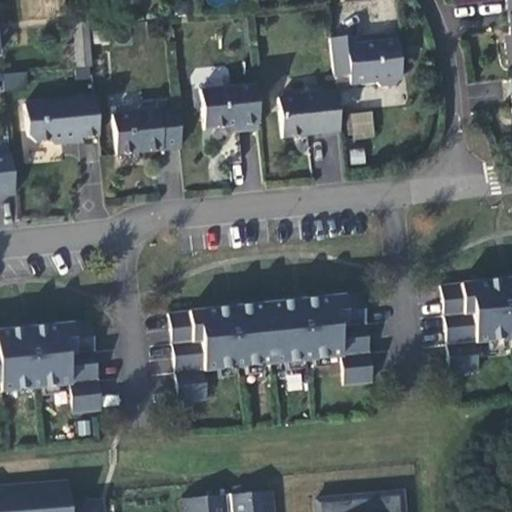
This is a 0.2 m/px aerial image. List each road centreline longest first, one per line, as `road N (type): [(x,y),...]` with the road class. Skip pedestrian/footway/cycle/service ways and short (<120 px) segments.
road 1 (residential): [(456,187),(163,215),(119,231),(0,245)]
road 2 (residential): [(432,0),(450,41),(456,187)]
